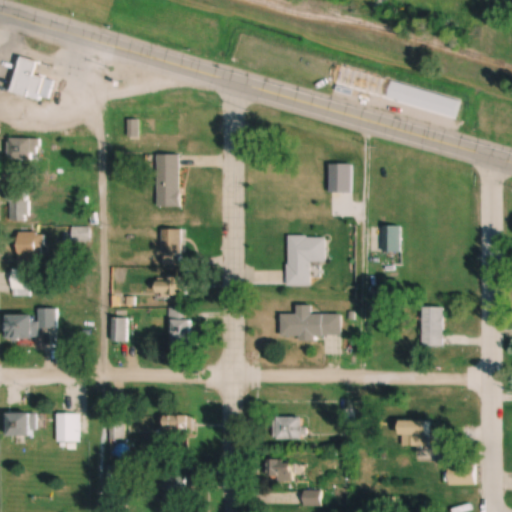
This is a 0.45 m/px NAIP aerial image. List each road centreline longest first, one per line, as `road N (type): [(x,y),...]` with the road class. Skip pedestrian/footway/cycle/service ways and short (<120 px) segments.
road 1 (residential): [(494,378),(0,375)]
road 2 (residential): [(231,511),(236,82)]
road 3 (residential): [(497,511),(492,156)]
road 4 (residential): [(511,161),(236,82)]
road 5 (residential): [(236,82),(0,11)]
